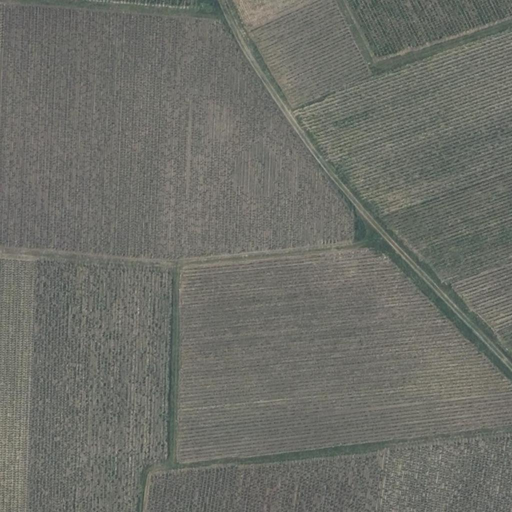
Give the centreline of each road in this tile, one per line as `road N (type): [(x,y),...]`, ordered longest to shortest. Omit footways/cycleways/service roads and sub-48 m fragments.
road 1 (track): [(219,0),(308,145),(511,368)]
road 2 (track): [(140,511),(147,469),(511,430)]
road 3 (track): [(386,237),(155,266),(0,253)]
road 4 (track): [(226,14),(0,0)]
road 5 (track): [(178,264),(174,464)]
